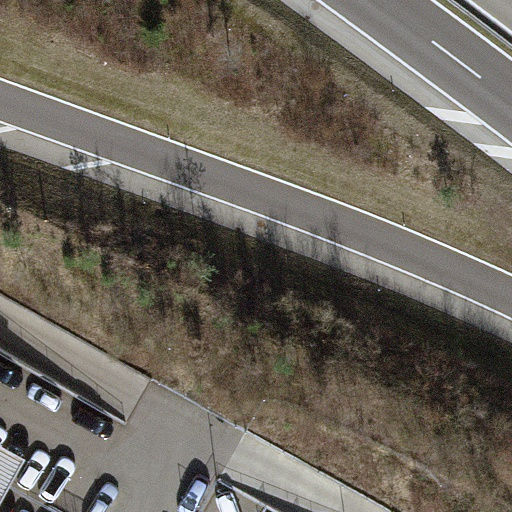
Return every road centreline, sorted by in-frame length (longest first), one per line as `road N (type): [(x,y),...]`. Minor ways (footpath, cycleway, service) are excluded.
road 1 (motorway): [(0,108),(411,261),(511,307)]
road 2 (motorway): [(356,0),(511,113)]
